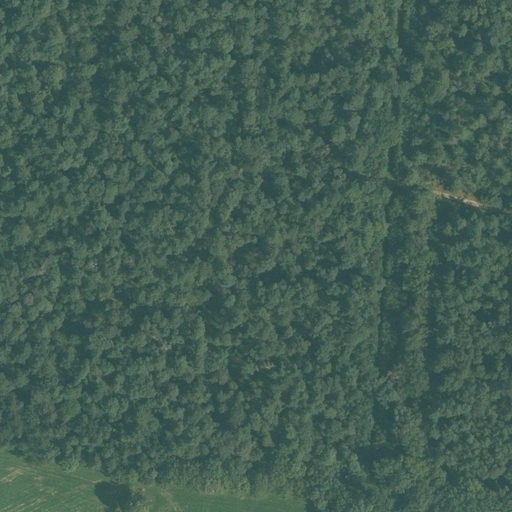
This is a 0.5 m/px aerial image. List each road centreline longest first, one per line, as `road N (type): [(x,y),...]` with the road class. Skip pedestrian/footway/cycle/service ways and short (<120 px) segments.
road 1 (track): [(373,483),(391,188)]
road 2 (track): [(391,188),(401,0)]
